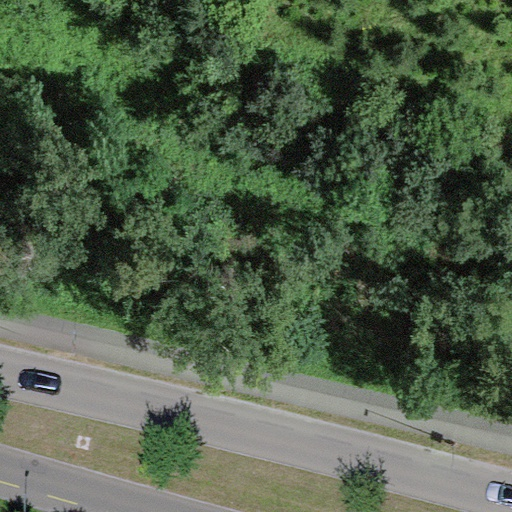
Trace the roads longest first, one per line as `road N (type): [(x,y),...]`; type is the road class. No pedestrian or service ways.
road 1 (primary): [(511,498),(0,370)]
road 2 (primary): [(0,468),(161,511)]
